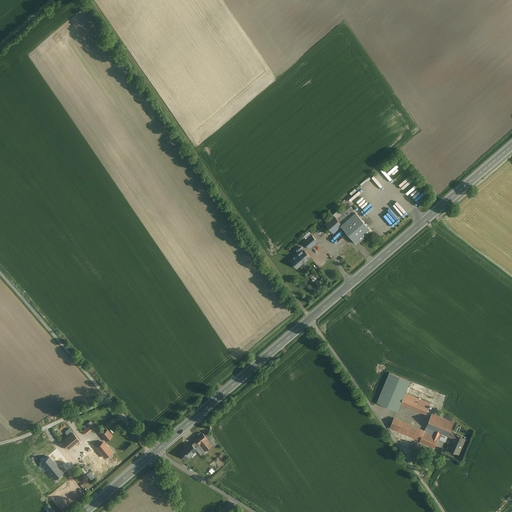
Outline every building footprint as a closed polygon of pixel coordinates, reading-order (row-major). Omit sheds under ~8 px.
[(402,167),(394,174),(397,176),(393,179),(398,184),(408,176),(403,170),(404,169),(402,167)] [(348,209),(341,215),(338,210),(333,215),(334,216),(341,225),(353,215),(348,209)] [(341,225),(341,226),(357,244),(372,231),(356,212),(353,215),(341,225)] [(334,216),(325,224),(333,233),(341,226),(341,225),(334,216)] [(317,242),(311,235),(303,242),(309,249),(317,242)] [(306,260),(299,253),(298,255),(297,254),(293,257),(294,258),(292,260),(295,263),(293,264),(297,268),(306,260)] [(410,380),(390,371),(377,401),(398,409),(401,402),(405,391),(410,380)] [(430,401),(405,391),(401,402),(426,413),(430,401)] [(453,423),(432,414),(426,427),(441,434),(447,436),(449,432),(453,423)] [(424,432),(425,430),(396,418),(392,428),(421,440),(424,432)] [(82,431),(85,435),(91,430),(87,426),(82,431)] [(440,438),(441,434),(426,427),(425,430),(424,432),(440,438)] [(107,430),(101,435),(106,441),(112,436),(107,430)] [(217,443),(208,432),(205,435),(213,445),(212,445),(214,447),(217,443)] [(440,438),(424,432),(421,440),(436,446),(440,438)] [(449,432),(447,436),(453,439),(448,450),(458,454),(465,439),(449,432)] [(73,433),(62,442),(68,450),(79,440),(73,433)] [(205,435),(202,433),(195,439),(196,440),(206,451),(212,445),(213,445),(205,435)] [(206,451),(196,440),(192,444),(197,450),(196,450),(198,453),(201,455),(203,453),(204,455),(207,452),(206,451)] [(111,452),(103,442),(97,448),(105,458),(106,457),(111,452)] [(190,443),(179,452),(186,460),(190,456),(196,450),(197,450),(192,444),(190,443)] [(70,466),(54,448),(49,452),(65,471),(70,466)] [(97,448),(85,457),(94,467),(105,458),(97,448)] [(196,450),(190,456),(192,458),(198,453),(196,450)] [(105,458),(94,467),(101,476),(112,466),(108,461),(109,460),(106,457),(105,458)]
